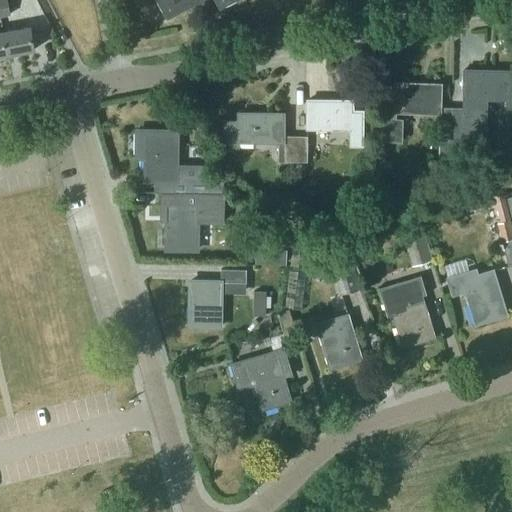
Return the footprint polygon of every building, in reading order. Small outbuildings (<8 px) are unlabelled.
[(0,0),(0,16),(10,15),(7,0),(0,0)] [(160,0),(169,16),(197,0),(218,0),(222,5),(231,0),(160,0)] [(2,30),(7,53),(33,48),(29,25),(2,30)] [(451,132),(450,148),(483,149),(484,124),(483,124),(483,97),(491,97),(491,99),(506,99),(506,107),(511,107),(511,78),(509,78),(509,70),(465,69),(464,107),(451,106),(451,132)] [(386,95),(385,138),(400,139),(401,118),(395,118),(396,111),(438,112),(438,132),(439,132),(451,132),(451,106),(450,106),(439,106),(440,84),(395,83),(395,95),(386,95)] [(308,127),(351,127),(351,143),(363,143),(363,110),(353,109),(353,100),(309,99),(308,127)] [(283,159),(284,159),(284,162),(280,162),(280,174),(295,174),(295,159),(295,135),(283,134),(284,113),(239,113),(239,120),(223,120),(223,150),(239,150),(239,143),(238,143),(238,140),(283,141),(283,159)] [(145,156),(144,178),(176,178),(176,165),(176,129),(137,129),(136,156),(145,156)] [(439,132),(438,160),(450,160),(450,148),(451,132),(439,132)] [(308,135),(296,135),(296,159),(308,159),(308,135)] [(176,178),(176,191),(198,192),(223,192),(223,180),(205,179),(205,165),(176,165),(176,178)] [(198,192),(198,204),(223,204),(223,192),(198,192)] [(464,202),(466,211),(495,204),(493,195),(464,202)] [(495,197),(500,220),(509,218),(504,195),(495,197)] [(198,248),(198,204),(168,203),(168,248),(198,248)] [(497,225),(502,240),(509,264),(511,263),(511,234),(508,221),(497,225)] [(402,231),(412,266),(433,260),(422,224),(402,231)] [(355,239),(351,245),(353,252),(360,250),(364,244),(361,237),(355,239)] [(285,308),(301,310),(310,243),(294,241),(285,308)] [(328,255),(341,294),(362,288),(349,249),(328,255)] [(448,272),(469,267),(466,258),(445,263),(448,272)] [(222,268),(222,281),(246,281),(246,269),(222,268)] [(467,289),(477,321),(505,313),(491,270),(476,275),(474,269),(448,277),(453,293),(467,289)] [(394,311),(404,344),(432,335),(419,293),(424,292),(424,294),(426,294),(420,274),(418,275),(419,277),(380,289),(380,286),(379,287),(388,316),(389,315),(388,313),(394,311)] [(191,280),(190,325),(221,325),(222,281),(191,280)] [(265,293),(253,293),(253,316),(265,316),(265,293)] [(277,313),(285,336),(296,332),(289,309),(277,313)] [(318,324),(331,367),(359,358),(346,315),(318,324)] [(283,333),(269,337),(273,351),(283,348),(281,340),(285,339),(283,333)] [(273,351),(232,363),(238,383),(248,380),(250,386),(254,385),(261,409),(287,402),(280,377),(284,376),(291,374),(283,348),(273,351)]
